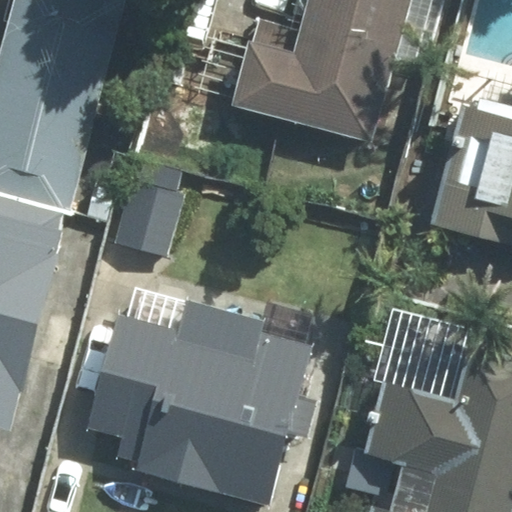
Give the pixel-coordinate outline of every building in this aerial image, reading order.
[(138,1),(135,0),(12,0),(0,44),(0,192),(68,211),(79,215),(138,1)] [(300,0),(293,28),(253,16),(225,112),(371,153),(393,75),(430,86),(455,0),(300,0)] [(511,58),(510,64),(466,51),(441,135),(456,139),(426,240),(489,258),(497,231),(511,235),(511,58)] [(135,179),(117,242),(173,257),(191,192),(181,189),(185,171),(148,161),(143,179),(135,179)] [(0,444),(3,446),(68,211),(0,192),(0,444)] [(311,343),(175,310),(167,341),(112,328),(84,442),(118,451),(111,482),(132,487),(236,511),(271,511),(288,446),(307,451),(320,398),(298,393),(311,343)] [(451,405),(382,388),(360,471),(391,479),(382,511),(374,511),(370,511),(369,511),(511,511),(511,352),(510,359),(466,347),(451,405)]
